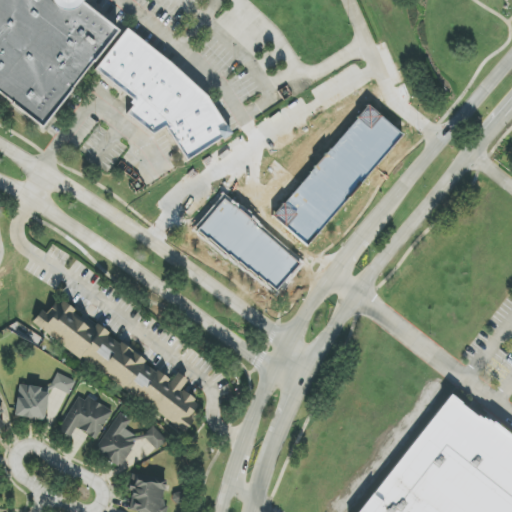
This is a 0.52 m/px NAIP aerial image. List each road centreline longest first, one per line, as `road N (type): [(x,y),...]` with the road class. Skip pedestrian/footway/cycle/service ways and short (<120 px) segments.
road 1 (tertiary): [(511,59),(273,362),(229,511)]
road 2 (tertiary): [(319,352),(289,339),(0,134)]
road 3 (tertiary): [(0,170),(273,362),(303,375)]
road 4 (tertiary): [(319,352),(484,142)]
road 5 (residential): [(39,511),(95,507),(102,491),(90,478),(37,448),(21,448),(14,461),(42,506)]
